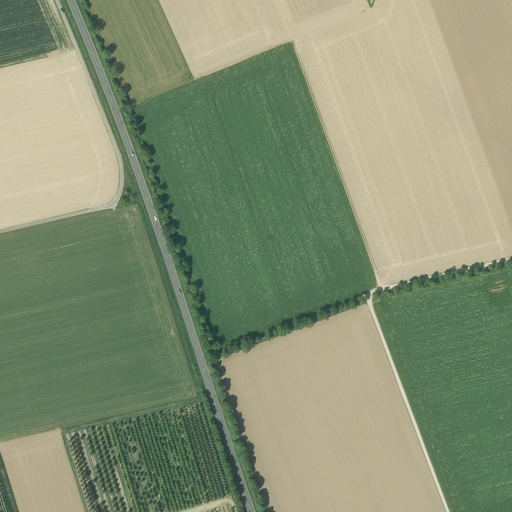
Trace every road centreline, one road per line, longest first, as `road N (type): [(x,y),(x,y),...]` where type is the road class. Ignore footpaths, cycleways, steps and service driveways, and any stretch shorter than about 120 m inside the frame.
road 1 (secondary): [(251,511),(70,0)]
road 2 (track): [(55,0),(120,161),(121,183),(108,207),(0,232)]
road 3 (track): [(511,258),(382,289),(243,341)]
road 4 (unclassified): [(447,511),(365,295)]
